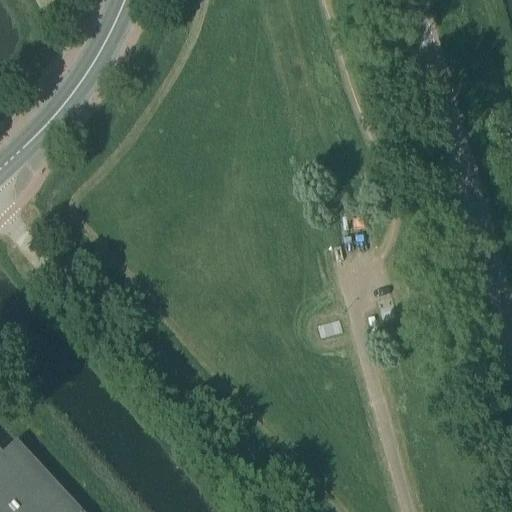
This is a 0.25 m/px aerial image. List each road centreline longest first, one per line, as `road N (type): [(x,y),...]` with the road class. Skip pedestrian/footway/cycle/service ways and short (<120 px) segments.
road 1 (unclassified): [(415,0),(511,343)]
road 2 (secondary): [(0,168),(91,65),(123,0)]
